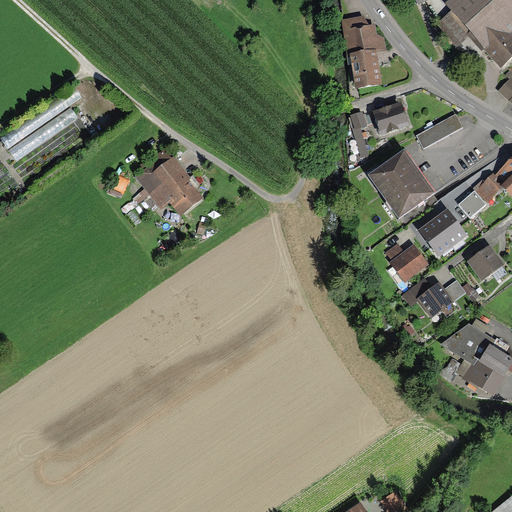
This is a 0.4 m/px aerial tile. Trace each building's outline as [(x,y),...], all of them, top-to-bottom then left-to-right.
[(484,48),(501,68),(511,58),(511,0),(447,0),(445,3),(452,11),(437,24),(456,47),(469,36),(481,50),(484,48)] [(364,17),(342,20),(350,53),(356,89),(382,85),(377,51),(387,50),(385,37),(377,33),(376,25),(369,25),(364,17)] [(497,91),(511,103),(511,79),(510,77),(497,91)] [(72,108),(83,100),(78,92),(2,139),(16,161),(80,121),(72,108)] [(370,109),(382,135),(405,125),(405,106),(392,107),(382,111),(380,105),(370,109)] [(369,155),(360,128),(367,126),(362,111),(350,115),(354,127),(351,128),(361,158),(369,155)] [(455,114),(416,136),(424,149),(462,126),(455,114)] [(398,218),(435,192),(405,149),(368,175),(398,218)] [(138,176),(158,202),(169,194),(181,210),(197,198),(161,152),(149,162),(152,166),(138,176)] [(483,180),(473,188),(487,203),(502,187),(511,196),(511,195),(511,157),(496,175),(493,173),(485,182),(483,180)] [(468,196),(459,204),(470,218),(486,205),(474,191),(468,196)] [(467,235),(447,210),(419,230),(439,256),(467,235)] [(405,282),(429,264),(414,244),(409,248),(405,251),(399,243),(385,253),(392,261),(390,263),(405,282)] [(467,262),(481,281),(492,274),(497,280),(507,273),(501,266),(503,264),(489,245),(467,262)] [(424,278),(402,295),(411,306),(419,301),(417,298),(431,288),(424,278)] [(457,280),(445,289),(454,302),(466,293),(457,280)] [(419,301),(432,318),(437,314),(438,316),(443,312),(447,317),(457,309),(452,303),(454,302),(445,289),(439,282),(431,288),(417,298),(419,301)] [(468,283),(462,287),(473,302),(481,297),(474,287),(472,288),(468,283)] [(476,319),(472,326),(485,333),(489,326),(476,319)] [(478,389),(479,387),(494,396),(506,376),(505,375),(509,369),(511,371),(511,350),(510,346),(496,338),(495,339),(485,333),(472,326),(469,324),(440,344),(464,359),(456,373),(463,377),(462,379),(478,389)] [(383,511),(398,511),(401,510),(391,495),(378,504),(383,511)] [(511,511),(511,496),(493,511),(511,511)] [(368,511),(361,501),(345,511),(368,511)]
